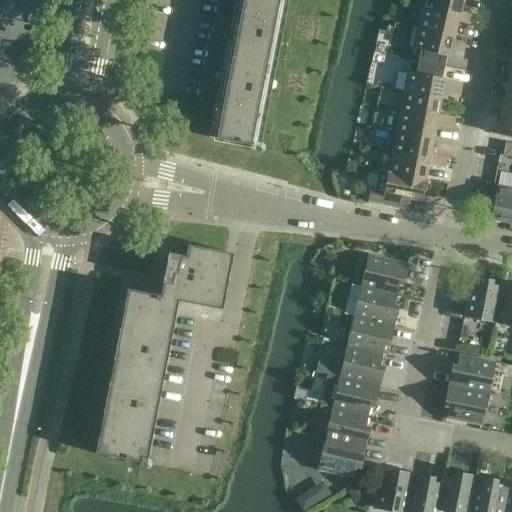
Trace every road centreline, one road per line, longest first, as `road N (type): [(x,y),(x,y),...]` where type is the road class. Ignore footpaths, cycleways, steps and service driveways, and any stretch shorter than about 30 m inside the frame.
road 1 (residential): [(125,179),(451,246)]
road 2 (residential): [(451,246),(405,437),(511,455)]
road 3 (tertiary): [(0,501),(52,228)]
road 4 (residential): [(503,0),(451,246)]
